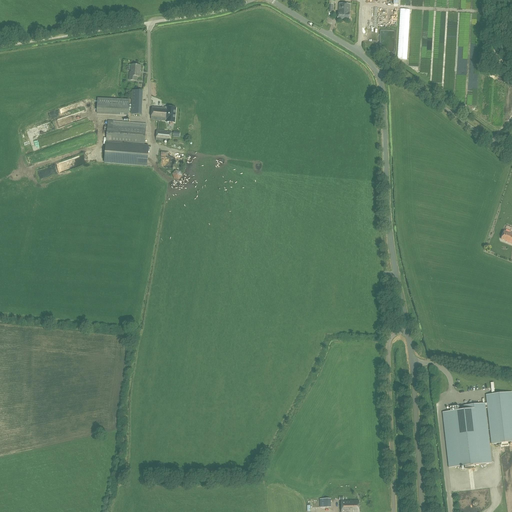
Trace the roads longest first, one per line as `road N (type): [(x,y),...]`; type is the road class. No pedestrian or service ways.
road 1 (unclassified): [(406,329),(379,74)]
road 2 (unclassified): [(393,511),(389,339),(406,329)]
road 3 (unclassified): [(422,511),(406,329)]
road 4 (unclassified): [(511,156),(396,76),(379,74)]
road 5 (unclassified): [(379,74),(272,0)]
